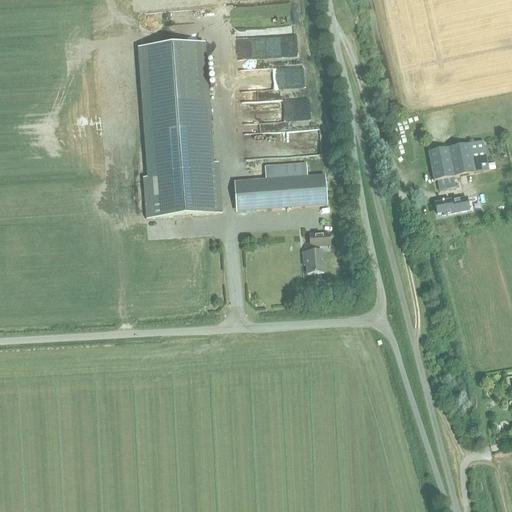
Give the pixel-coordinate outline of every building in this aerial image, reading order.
[(277,21),(280,16),(274,12),(276,8),(274,7),(269,17),(277,21)] [(293,35),(235,38),(237,58),(255,57),(255,55),(263,55),(263,56),(294,54),(293,35)] [(202,45),(141,49),(153,219),(221,214),(218,174),(211,175),(210,165),(202,45)] [(234,60),(235,68),(250,67),(250,59),(234,60)] [(242,89),(300,87),(300,68),(242,69),(242,89)] [(274,120),(305,119),(304,99),(274,100),(274,120)] [(243,117),(265,116),(265,108),(243,109),(243,117)] [(292,154),(317,153),(316,129),(287,131),(288,145),(304,144),(303,141),(308,141),(308,148),(292,149),(292,154)] [(483,142),(428,153),(434,183),(437,182),(439,192),(455,189),(454,179),(489,172),(483,142)] [(265,181),(254,182),(256,212),(326,207),(325,193),(324,177),(307,178),(306,165),(283,167),(264,168),(265,181)] [(435,205),(437,216),(442,215),(443,215),(443,216),(443,217),(449,216),(458,214),(469,212),(467,199),(460,201),(444,203),(443,202),(442,203),(442,204),(435,205)] [(312,254),(303,254),(304,262),(306,262),(307,276),(324,275),(322,253),(316,253),(316,248),(323,248),(330,247),(329,235),(322,236),(309,237),(310,249),(311,249),(312,254)] [(494,442),(486,444),(489,452),(496,449),(494,442)]
